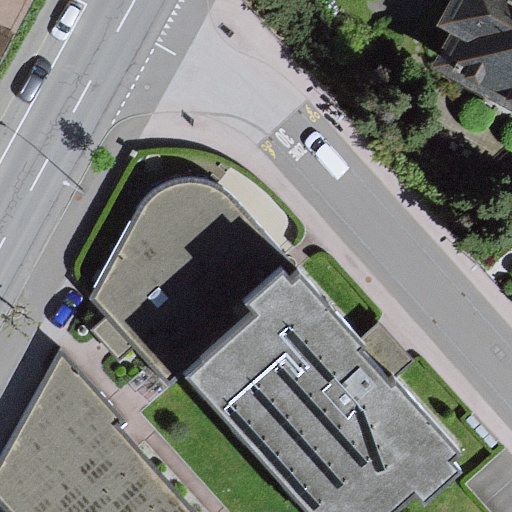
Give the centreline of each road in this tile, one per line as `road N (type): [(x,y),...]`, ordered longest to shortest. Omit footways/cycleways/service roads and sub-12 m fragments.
road 1 (residential): [(120,20),(284,124),(511,383)]
road 2 (tertiary): [(0,245),(120,20)]
